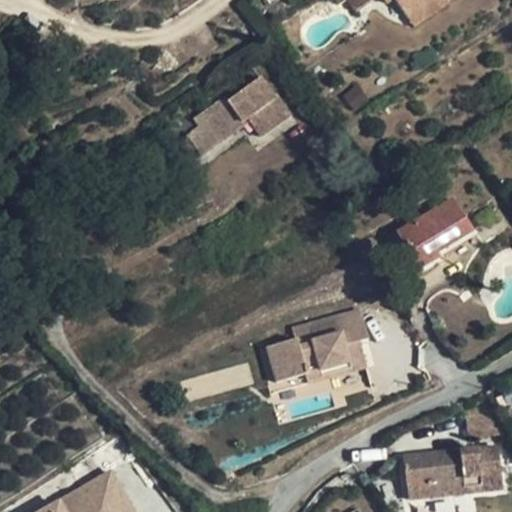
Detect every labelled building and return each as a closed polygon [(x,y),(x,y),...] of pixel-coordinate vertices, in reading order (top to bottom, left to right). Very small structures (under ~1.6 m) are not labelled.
[(372,0),(347,0),(355,11),(372,0)] [(383,0),(386,3),(389,0),(394,0),(407,19),(434,0),(383,0)] [(434,0),(407,19),(412,27),(449,2),(447,0),(434,0)] [(274,95),(261,76),(227,101),(224,97),(194,118),(191,114),(163,134),(171,146),(186,135),(200,155),(213,146),(208,138),(224,126),(227,131),(246,117),(259,136),(291,113),(276,93),(274,95)] [(200,155),(186,135),(171,146),(167,149),(181,169),(200,155)] [(472,230),(453,199),(397,232),(419,269),(439,256),(436,252),(472,230)] [(17,251),(11,242),(0,249),(0,253),(4,260),(17,251)] [(368,339),(360,310),(307,324),(312,341),(299,346),(297,338),(267,346),(276,383),(305,375),(307,383),(366,367),(360,342),(368,339)] [(487,404),(466,407),(470,432),(503,429),(487,404)] [(503,489),(498,446),(403,456),(406,484),(431,481),(432,497),(503,489)] [(107,464),(34,511),(107,511),(129,498),(107,464)] [(432,497),(431,481),(406,484),(408,500),(432,497)] [(129,498),(107,511),(134,511),(137,510),(129,498)]
